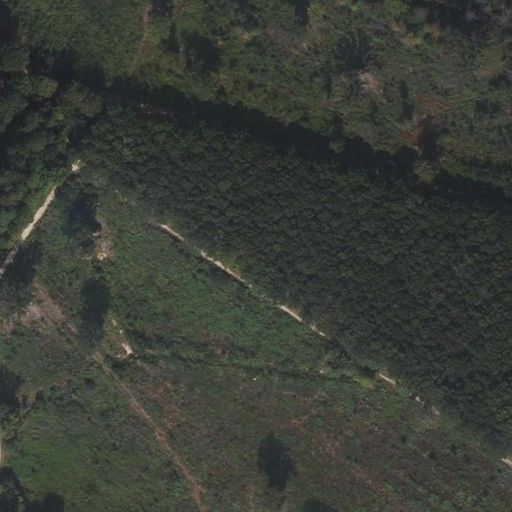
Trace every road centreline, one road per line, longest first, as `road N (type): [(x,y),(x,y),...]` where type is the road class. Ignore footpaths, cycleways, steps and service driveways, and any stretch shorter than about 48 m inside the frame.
road 1 (track): [(130,103),(511,208)]
road 2 (track): [(0,71),(130,103)]
